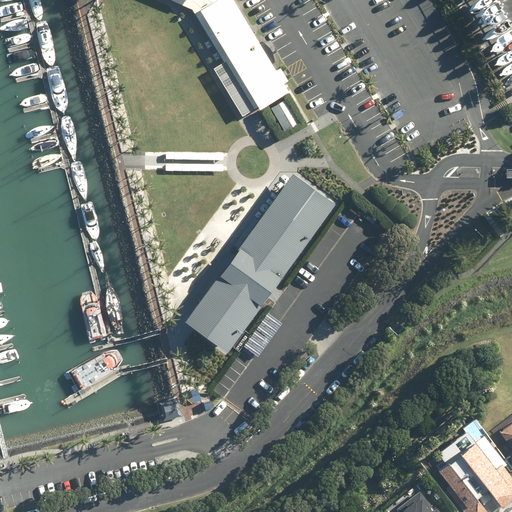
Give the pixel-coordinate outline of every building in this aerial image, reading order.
[(277,67),(234,0),(175,0),(191,7),(222,60),(216,63),(243,111),(257,103),(260,107),(290,89),(286,81),(289,80),(280,65),(277,67)] [(301,119),(287,96),(272,105),(286,128),(301,119)] [(298,171),(295,169),(187,317),(197,324),(229,347),(338,197),(298,171)] [(353,283),(345,292),(349,295),(357,286),(353,283)] [(174,396),(160,400),(165,418),(183,414),(178,395),(174,396)] [(511,421),(498,430),(511,449),(511,421)] [(444,488),(463,511),(486,511),(473,495),(484,487),(500,507),(511,497),(511,479),(507,473),(511,469),(511,468),(483,432),(473,440),(464,428),(436,451),(444,461),(435,468),(448,484),(444,488)] [(438,511),(435,507),(432,509),(417,490),(395,507),(397,509),(392,511),(438,511)]
